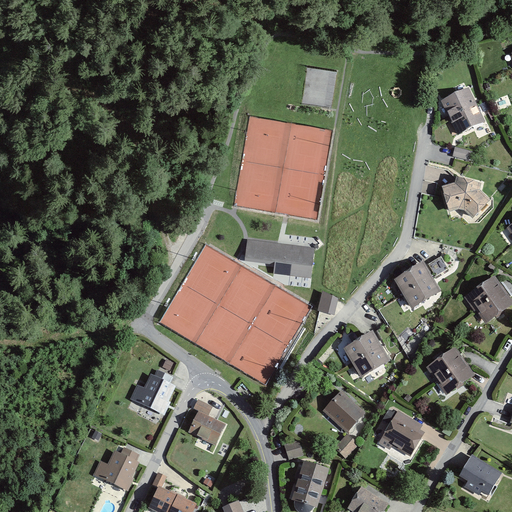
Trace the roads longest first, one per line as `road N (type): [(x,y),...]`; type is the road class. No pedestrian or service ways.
road 1 (residential): [(199,223),(146,325),(207,381)]
road 2 (residential): [(511,351),(417,511)]
road 3 (residential): [(207,381),(230,392),(258,431),(275,511)]
road 4 (residential): [(129,511),(189,393),(207,381)]
